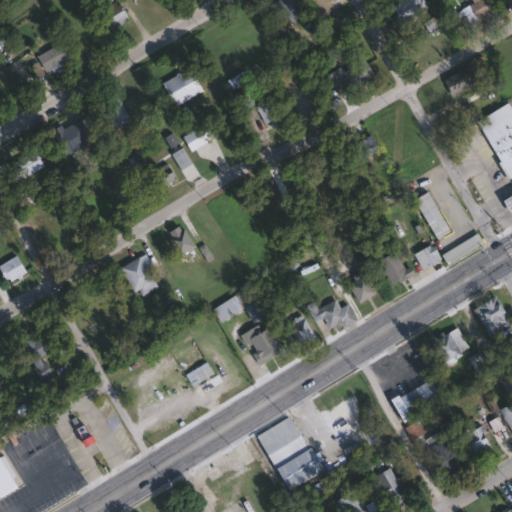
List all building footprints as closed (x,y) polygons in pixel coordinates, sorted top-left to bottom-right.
[(269,4),(274,0),(293,0),(303,13),(286,26),(269,4)] [(318,18),(308,0),(326,0),(332,11),(318,18)] [(399,26),(387,9),(398,0),(419,0),(424,7),(399,26)] [(482,0),(488,10),(473,19),(463,0),(482,0)] [(111,26),(101,14),(115,2),(125,14),(111,26)] [(65,60),(42,72),(32,55),(55,42),(65,60)] [(336,94),(325,77),(359,55),(370,73),(336,94)] [(472,82),(447,95),(439,78),(464,66),(472,82)] [(171,105),(158,82),(186,67),(199,90),(171,105)] [(128,119),(112,128),(98,103),(114,95),(128,119)] [(511,177),(507,180),(496,162),(499,160),(474,120),(506,101),(511,110),(511,177)] [(89,139),(62,155),(49,133),(76,118),(89,139)] [(179,135),(203,121),(211,136),(187,150),(179,135)] [(188,162),(177,169),(168,153),(178,146),(188,162)] [(5,162),(34,154),(38,169),(9,177),(5,162)] [(156,187),(147,168),(164,160),(172,179),(156,187)] [(431,182),(442,175),(468,221),(457,227),(431,182)] [(446,229),(433,237),(410,197),(423,190),(446,229)] [(501,199),(511,192),(511,211),(510,213),(501,199)] [(163,232),(179,223),(191,246),(175,254),(163,232)] [(438,255),(420,268),(410,253),(419,246),(408,230),(416,224),(438,255)] [(480,242),(446,263),(439,252),(474,231),(480,242)] [(374,259),(391,249),(401,267),(404,265),(407,271),(389,282),(374,259)] [(154,285),(135,297),(117,266),(137,255),(154,285)] [(0,258),(17,258),(17,276),(0,276),(0,258)] [(369,296),(350,297),(348,271),(368,270),(369,296)] [(491,336),(472,306),(490,294),(509,324),(491,336)] [(296,344),(284,322),(332,297),(337,306),(344,302),(354,320),(340,327),(337,322),(296,344)] [(258,363),(238,335),(261,318),(281,347),(258,363)] [(427,341),(452,325),(466,346),(441,363),(427,341)] [(37,380),(18,348),(45,332),(53,346),(38,356),(48,374),(37,380)] [(211,372),(189,385),(183,373),(204,361),(211,372)] [(387,398),(427,379),(436,397),(396,416),(387,398)] [(511,433),(507,435),(499,405),(511,401),(511,433)] [(317,470),(283,488),(254,433),(288,415),(317,470)] [(466,452),(461,429),(478,425),(484,447),(466,452)] [(440,474),(423,437),(440,429),(457,466),(440,474)] [(0,495),(0,459),(15,487),(0,495)] [(390,507),(371,475),(385,467),(404,498),(390,507)] [(364,511),(364,500),(379,500),(379,511),(364,511)]
